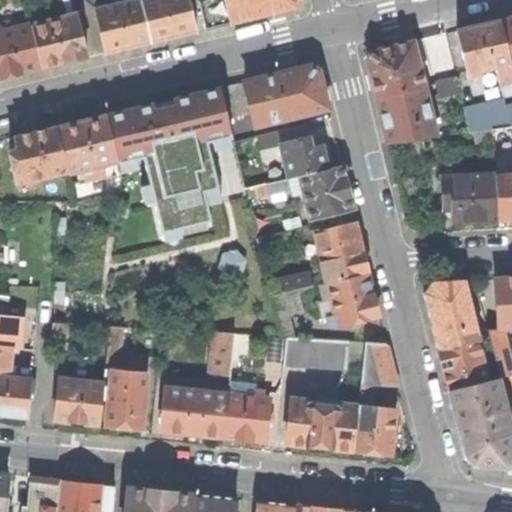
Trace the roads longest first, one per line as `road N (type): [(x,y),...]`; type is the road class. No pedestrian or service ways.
road 1 (tertiary): [(452,498),(0,450)]
road 2 (unclassified): [(0,109),(336,29)]
road 3 (residential): [(393,259),(452,498)]
road 4 (residential): [(336,29),(393,259)]
road 5 (unclassified): [(336,29),(458,0)]
